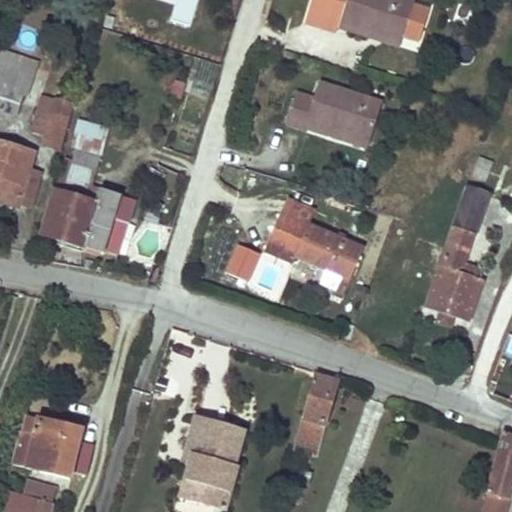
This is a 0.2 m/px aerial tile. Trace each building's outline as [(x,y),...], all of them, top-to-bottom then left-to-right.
[(402,42),(414,2),(408,0),(326,0),(319,23),(338,29),(339,27),(340,22),(402,42)] [(400,46),(402,42),(340,22),(339,27),(400,46)] [(0,88),(13,93),(20,74),(8,70),(13,54),(0,49),(0,88)] [(20,74),(13,93),(0,88),(0,107),(18,113),(23,96),(27,97),(38,62),(13,54),(8,70),(20,74)] [(187,85),(178,82),(173,97),(182,100),(187,85)] [(369,143),(382,104),(319,84),(314,99),(297,94),(287,124),(305,131),(305,129),(307,124),(369,143)] [(61,150),(73,106),(41,98),(32,133),(44,137),(42,145),(61,150)] [(79,122),(75,134),(104,142),(107,130),(79,122)] [(305,129),(367,148),(369,143),(307,124),(305,129)] [(104,142),(75,134),(71,147),(101,156),(104,142)] [(0,203),(18,208),(18,206),(29,170),(33,155),(0,144),(0,203)] [(100,157),(76,150),(71,167),(64,164),(41,236),(104,254),(105,251),(114,219),(121,197),(92,188),(100,157)] [(474,175),(487,179),(492,165),(479,161),(474,175)] [(29,170),(18,206),(31,209),(41,174),(29,170)] [(486,195),(467,188),(458,215),(477,222),(486,195)] [(281,214),(308,225),(314,211),(287,200),(281,214)] [(363,248),(308,225),(281,214),(265,251),(293,263),(295,259),(342,279),(349,282),(363,248)] [(477,222),(458,215),(458,217),(426,307),(441,312),(453,316),(468,321),(483,283),(480,282),(460,275),(462,267),(463,266),(477,222)] [(128,223),(114,219),(105,251),(118,255),(128,223)] [(410,260),(435,268),(442,247),(417,238),(410,260)] [(424,301),(435,268),(410,260),(399,292),(424,301)] [(483,272),(463,266),(462,267),(460,275),(480,282),(483,272)] [(155,282),(159,270),(152,269),(148,281),(155,282)] [(343,295),(349,282),(342,279),(336,292),(343,295)] [(450,328),(453,316),(441,312),(437,324),(450,328)] [(340,336),(350,340),(354,328),(344,325),(340,336)] [(337,383),(314,376),(296,437),(319,444),(337,383)] [(82,431),(26,417),(14,466),(70,480),(72,473),(87,476),(92,454),(78,450),(77,450),(82,431)] [(244,431),(196,417),(187,449),(194,451),(190,465),(185,485),(194,488),(190,502),(224,511),(236,467),(234,466),(244,431)] [(511,435),(504,432),(482,511),(507,511),(511,493),(511,435)] [(319,444),(296,437),(292,450),(315,457),(319,444)] [(194,451),(187,449),(183,464),(190,465),(194,451)] [(311,473),(301,470),(298,484),(307,486),(311,473)] [(194,488),(185,485),(180,499),(190,502),(194,488)] [(47,495),(24,489),(22,496),(45,502),(47,495)] [(22,496),(8,492),(1,511),(49,511),(52,504),(45,502),(22,496)]
